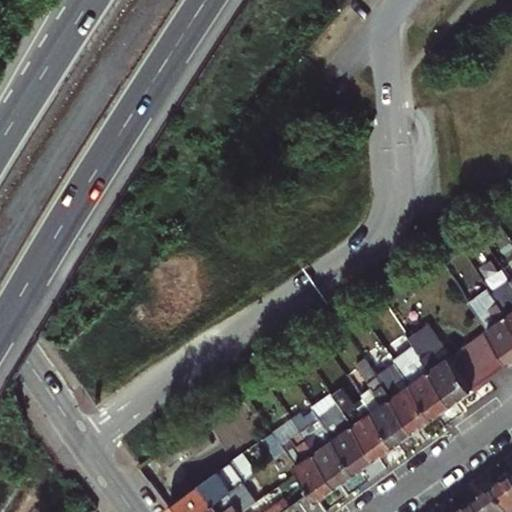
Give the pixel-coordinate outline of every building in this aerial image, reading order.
[(435,255),(443,265),(463,250),(456,240),(435,255)] [(511,279),(494,292),(511,316),(511,279)] [(511,360),(511,359),(511,316),(494,292),(473,308),(511,360)] [(475,386),(471,380),(452,354),(437,333),(425,341),(417,331),(409,337),(455,400),(475,386)] [(436,413),(455,400),(409,337),(407,333),(400,338),(410,352),(398,361),(436,413)] [(311,361),(330,347),(322,336),(303,350),(310,359),(311,361)] [(463,346),(452,354),(471,380),(482,372),(463,346)] [(290,373),(310,359),(303,350),(283,364),(290,373)] [(418,427),(436,413),(398,361),(389,367),(377,350),(367,357),(418,427)] [(363,393),(397,442),(418,427),(367,357),(357,365),(373,387),(363,393)] [(288,376),(280,366),(264,377),(271,387),(288,376)] [(379,455),(397,442),(363,393),(359,388),(350,395),(344,387),(335,394),(379,455)] [(326,424),(360,469),(379,455),(335,394),(325,400),(337,416),(326,424)] [(340,483),(360,469),(326,424),(321,416),(313,421),(304,409),(293,417),(340,483)] [(321,497),(340,483),(293,417),(283,424),(292,436),(283,444),(314,488),(321,497)] [(192,448),(183,436),(156,455),(165,468),(192,448)] [(240,486),(259,472),(252,463),(234,476),(240,486)] [(511,471),(495,484),(511,507),(511,471)] [(89,494),(78,480),(65,491),(76,504),(89,494)] [(202,481),(170,504),(176,511),(204,511),(218,502),(202,481)] [(511,511),(511,507),(495,484),(477,497),(487,511),(511,511)] [(247,496),(240,486),(218,502),(204,511),(242,511),(244,511),(268,493),(262,485),(247,496)] [(287,508),(281,511),(325,511),(329,509),(321,497),(314,488),(287,508)] [(76,504),(66,511),(91,511),(99,506),(89,494),(76,504)] [(487,511),(477,497),(457,511),(458,511),(487,511)] [(260,511),(245,511),(244,511),(242,511),(281,511),(287,508),(280,498),(260,511)]
